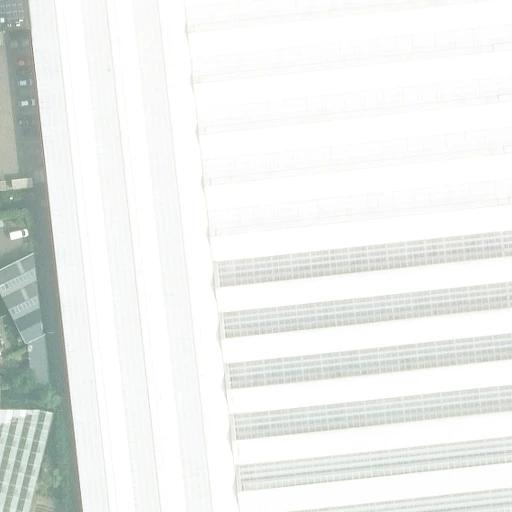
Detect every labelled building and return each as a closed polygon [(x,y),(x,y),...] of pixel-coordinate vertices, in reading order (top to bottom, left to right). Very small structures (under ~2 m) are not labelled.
[(0,0),(0,30),(33,27),(29,0),(0,0)] [(237,511),(177,0),(29,0),(33,27),(33,28),(71,385),(73,400),(84,511),(237,511)] [(511,511),(511,0),(177,0),(237,511),(511,511)] [(43,170),(33,171),(35,183),(44,182),(43,170)] [(34,254),(0,270),(0,292),(26,345),(43,336),(34,254)] [(0,511),(29,511),(54,414),(40,410),(0,410),(0,511)]
